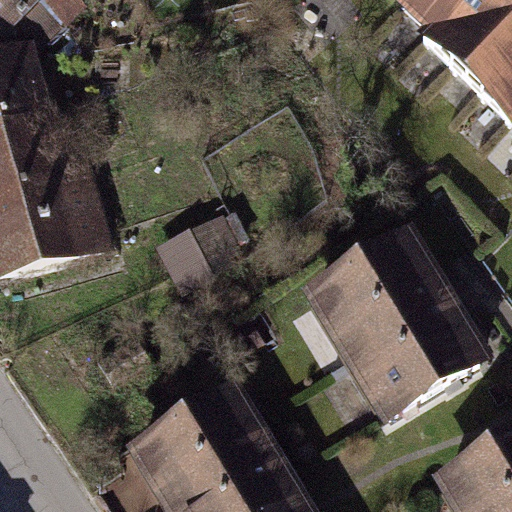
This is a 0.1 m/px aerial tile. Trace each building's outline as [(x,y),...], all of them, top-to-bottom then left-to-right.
[(33,0),(0,0),(0,7),(13,20),(20,26),(26,19),(20,14),(33,0)] [(511,0),(421,0),(410,12),(434,36),(426,44),(511,127),(511,0)] [(0,34),(13,20),(0,7),(0,34)] [(62,33),(50,23),(34,41),(45,52),(62,33)] [(0,65),(0,134),(40,123),(22,60),(0,65)] [(40,123),(0,134),(0,286),(106,257),(83,177),(57,184),(40,123)] [(225,228),(162,258),(172,280),(236,249),(225,228)] [(411,240),(306,303),(346,369),(451,305),(411,240)] [(451,305),(346,369),(387,435),(451,396),(491,371),(451,305)] [(138,346),(103,367),(118,393),(154,373),(138,346)] [(235,398),(131,461),(161,511),(177,511),(270,456),(235,398)] [(511,511),(511,445),(490,459),(439,490),(452,511),(511,511)] [(304,511),(270,456),(177,511),(304,511)]
